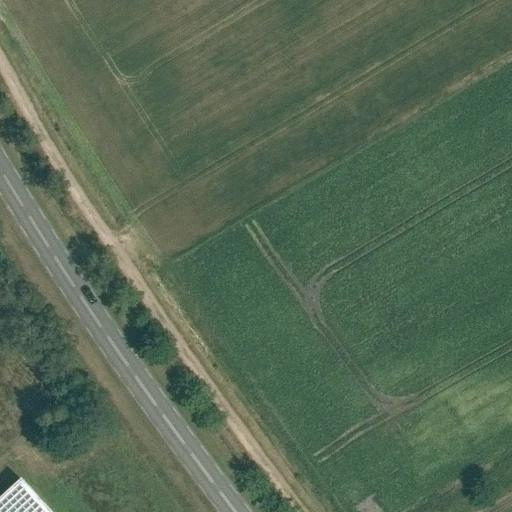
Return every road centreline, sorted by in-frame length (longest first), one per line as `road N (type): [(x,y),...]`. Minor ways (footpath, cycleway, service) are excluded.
road 1 (track): [(297,511),(145,303),(0,68)]
road 2 (primary): [(233,511),(100,331),(0,166)]
